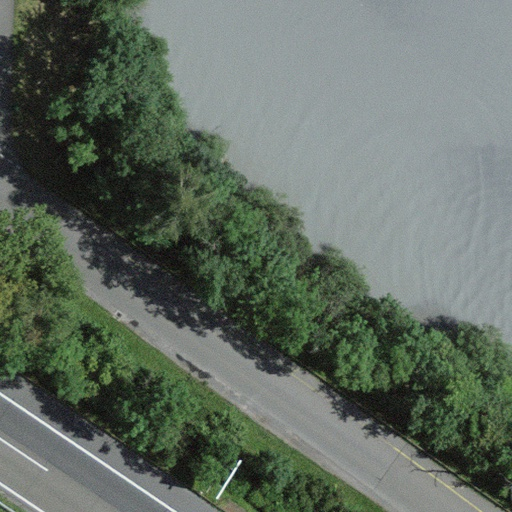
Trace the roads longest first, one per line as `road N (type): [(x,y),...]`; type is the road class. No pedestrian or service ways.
road 1 (unclassified): [(0,190),(446,511)]
road 2 (motorway): [(113,511),(0,435)]
